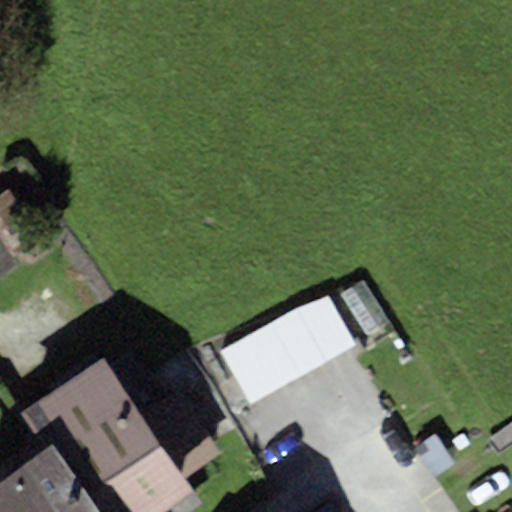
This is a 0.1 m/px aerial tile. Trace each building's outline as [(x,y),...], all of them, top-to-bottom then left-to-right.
[(14,192),(0,200),(0,234),(18,264),(48,245),(14,192)] [(0,282),(21,268),(18,264),(0,234),(0,282)] [(330,296),(221,351),(251,404),(360,345),(330,296)] [(105,368),(142,419),(168,401),(173,396),(131,349),(105,368)] [(101,511),(167,511),(194,493),(186,481),(142,419),(105,368),(101,362),(24,415),(32,426),(38,422),(55,447),(101,511)] [(142,419),(186,481),(224,453),(180,392),(173,396),(168,401),(142,419)] [(101,511),(55,447),(0,486),(0,511),(101,511)]
